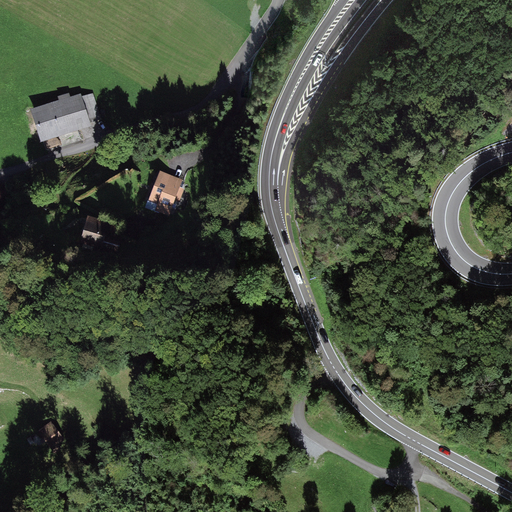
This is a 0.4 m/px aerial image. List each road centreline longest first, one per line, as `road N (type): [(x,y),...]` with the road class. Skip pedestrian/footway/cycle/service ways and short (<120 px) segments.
road 1 (primary): [(511,376),(295,422),(211,456),(129,511)]
road 2 (primary): [(511,493),(397,431),(352,393),(324,350),(274,219)]
road 3 (residential): [(0,173),(209,98),(227,86),(276,0)]
road 4 (tertiary): [(274,219),(303,120),(387,0)]
road 5 (primary): [(274,219),(269,167),(283,115),(351,0)]
road 6 (primary): [(511,152),(466,175),(445,210),(448,237),(462,259),(511,273)]
road 7 (track): [(418,511),(410,469),(486,511)]
